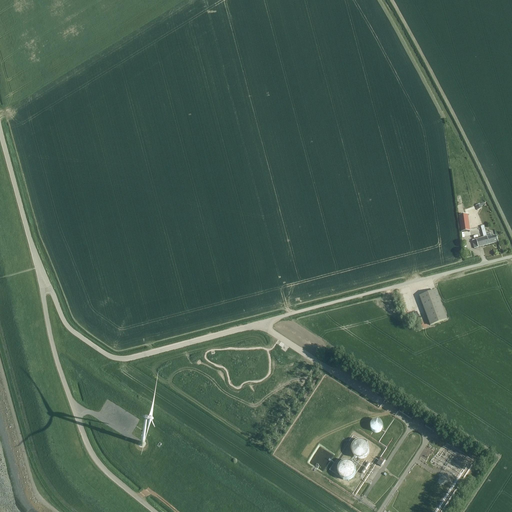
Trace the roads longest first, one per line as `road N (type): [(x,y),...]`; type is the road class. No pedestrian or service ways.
road 1 (unclassified): [(38,268),(71,331),(120,359),(511,255)]
road 2 (unclassified): [(155,511),(91,454),(50,337),(38,268)]
road 3 (unclassified): [(38,268),(0,131)]
